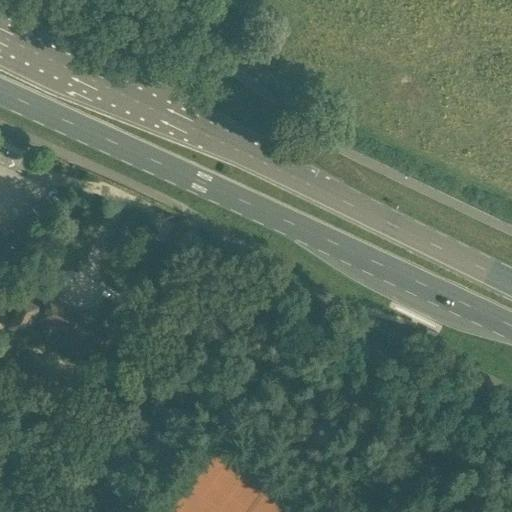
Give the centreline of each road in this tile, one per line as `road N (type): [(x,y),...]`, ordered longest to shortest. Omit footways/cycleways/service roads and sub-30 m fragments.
road 1 (primary): [(511,284),(0,34)]
road 2 (primary): [(0,92),(511,327)]
